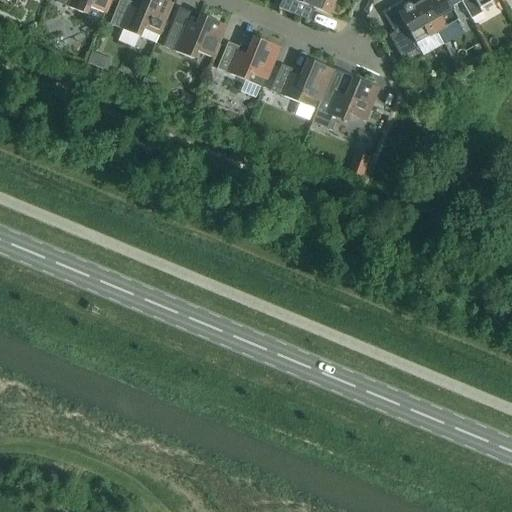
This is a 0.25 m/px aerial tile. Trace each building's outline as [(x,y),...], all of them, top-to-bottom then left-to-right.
[(85,16),(89,8),(105,15),(110,0),(56,0),(55,3),(85,16)] [(142,30),(158,37),(172,4),(161,0),(142,0),(138,11),(118,3),(109,25),(139,38),(142,30)] [(335,0),(281,0),(278,9),(299,18),(304,6),(328,16),(335,0)] [(423,0),(419,2),(436,33),(458,21),(450,8),(461,2),(459,0),(423,0)] [(459,0),(461,2),(465,0),(472,0),(478,10),(495,0),(459,0)] [(403,11),(398,14),(393,6),(382,13),(394,34),(389,37),(402,61),(418,52),(419,55),(441,42),(436,33),(419,2),(411,7),(410,6),(409,5),(408,5),(406,5),(405,5),(404,6),(403,8),(403,9),(403,10),(403,11)] [(196,52),(212,59),(225,27),(179,7),(162,48),(193,60),(196,52)] [(253,38),(245,56),(225,47),(216,70),(262,89),(279,49),(253,38)] [(99,70),(104,58),(89,52),(84,64),(99,70)] [(319,104),(332,71),(307,60),(299,78),(279,70),(270,92),(300,105),(303,97),(319,104)] [(141,78),(138,85),(148,89),(152,82),(141,78)] [(327,84),(319,104),(310,124),(333,134),(338,120),(345,123),(348,116),(364,122),(378,90),(352,79),(346,92),(327,84)] [(348,172),(362,177),(370,159),(356,153),(348,172)]
